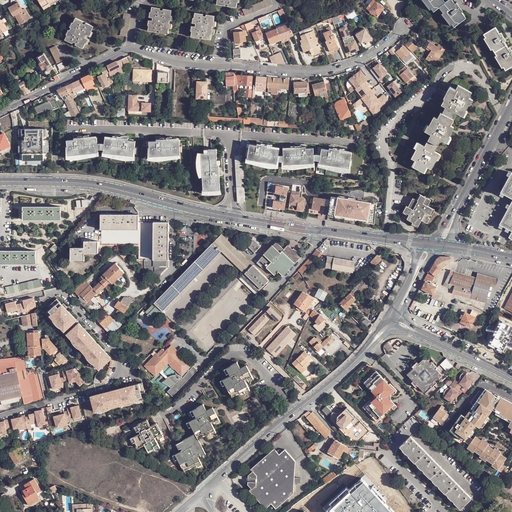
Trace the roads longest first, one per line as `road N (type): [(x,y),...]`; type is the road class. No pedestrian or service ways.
road 1 (residential): [(0,111),(131,47),(173,59),(320,71),(357,61),(402,29)]
road 2 (tertiary): [(421,243),(266,223),(97,185),(0,181)]
road 3 (residential): [(61,293),(118,358),(120,372),(104,385),(0,416)]
